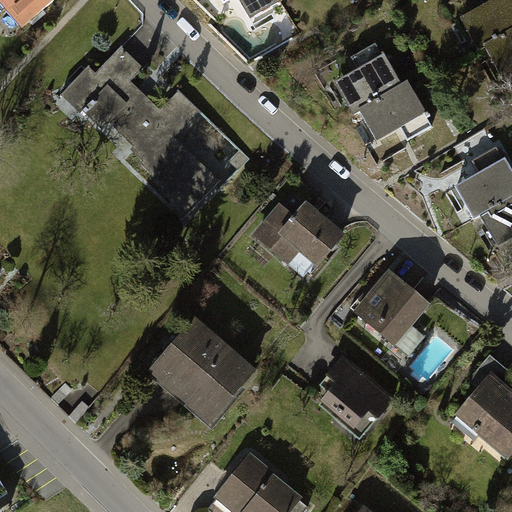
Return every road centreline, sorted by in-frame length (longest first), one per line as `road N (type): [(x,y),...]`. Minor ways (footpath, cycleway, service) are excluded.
road 1 (residential): [(148,0),(250,102),(511,323)]
road 2 (residential): [(0,384),(127,511)]
